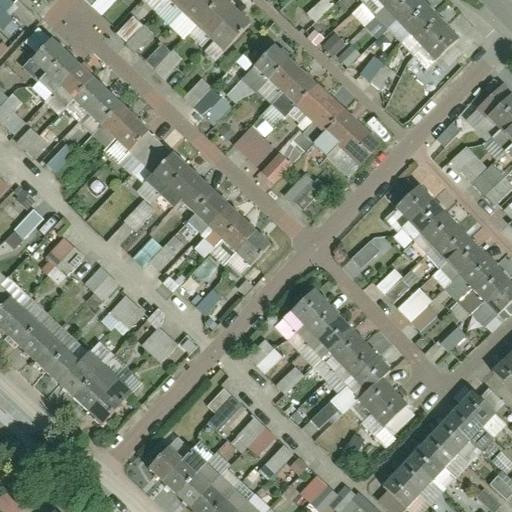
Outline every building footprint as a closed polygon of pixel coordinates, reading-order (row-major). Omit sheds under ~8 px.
[(0,0),(0,29),(9,37),(19,25),(5,13),(12,4),(7,0),(0,0)] [(225,0),(166,0),(216,47),(244,18),(225,0)] [(452,31),(423,0),(377,0),(427,54),(452,31)] [(132,18),(116,36),(137,54),(153,36),(132,18)] [(45,33),(23,56),(123,150),(145,126),(45,33)] [(267,35),(245,58),(354,160),(376,137),(267,35)] [(163,80),(181,63),(162,44),(144,62),(163,80)] [(374,59),(360,75),(378,91),(393,74),(374,59)] [(200,118),(218,101),(200,82),(182,99),(200,118)] [(511,97),(502,87),(479,108),(511,143),(511,97)] [(25,124),(14,114),(23,105),(12,95),(0,108),(0,125),(13,138),(25,124)] [(16,146),(33,162),(49,146),(31,129),(16,146)] [(250,129),(232,149),(255,169),(273,149),(250,129)] [(271,186),(312,147),(299,134),(259,173),(271,186)] [(468,146),(450,163),(493,209),(511,192),(468,146)] [(46,166),(54,174),(73,154),(66,147),(46,166)] [(165,148),(143,171),(242,264),(264,241),(165,148)] [(306,174),(285,197),(303,213),(324,189),(306,174)] [(511,282),(411,176),(386,199),(488,306),(511,282)] [(0,199),(10,189),(0,179),(0,199)] [(143,202),(124,224),(135,234),(154,213),(143,202)] [(14,252),(43,221),(33,212),(4,243),(14,252)] [(391,246),(382,235),(351,260),(361,272),(391,246)] [(49,262),(41,270),(57,287),(72,272),(62,262),(74,250),(64,240),(45,258),(49,262)] [(75,251),(64,262),(73,270),(83,260),(75,251)] [(171,293),(188,277),(179,267),(162,283),(171,293)] [(104,304),(119,287),(100,269),(84,287),(88,291),(88,290),(104,304)] [(376,289),(392,305),(413,285),(396,269),(376,289)] [(384,362),(306,280),(281,304),(359,386),(349,394),(375,422),(401,398),(375,370),(384,362)] [(4,288),(0,291),(0,327),(97,419),(127,387),(80,343),(72,351),(4,288)] [(420,334),(440,315),(417,291),(397,310),(420,334)] [(122,340),(144,316),(125,297),(102,321),(122,340)] [(147,321),(155,330),(166,319),(158,311),(147,321)] [(148,324),(132,336),(139,345),(154,332),(148,324)] [(141,347),(160,366),(178,348),(159,329),(141,347)] [(449,355),(465,338),(456,329),(440,346),(449,355)] [(511,333),(482,361),(507,388),(511,383),(511,333)] [(265,377),(282,358),(263,342),(247,361),(265,377)] [(285,396),(303,378),(295,370),(276,387),(285,396)] [(463,382),(374,476),(399,500),(489,406),(463,382)] [(209,422),(217,432),(242,412),(225,391),(206,406),(215,417),(209,422)] [(258,459),(275,439),(253,419),(230,446),(241,456),(246,449),(258,459)] [(237,511),(160,439),(138,462),(191,511),(237,511)] [(269,483),(292,457),(282,447),(258,473),(269,483)] [(300,496),(317,511),(324,511),(329,506),(335,511),(344,511),(356,499),(345,489),(338,497),(316,477),(300,496)] [(55,511),(45,502),(35,511),(55,511)]
